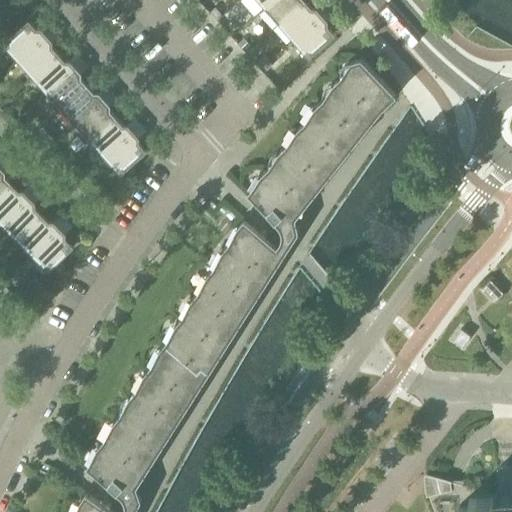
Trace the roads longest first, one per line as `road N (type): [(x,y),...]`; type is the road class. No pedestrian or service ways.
road 1 (residential): [(126,259),(202,154),(62,0)]
road 2 (residential): [(0,471),(126,259)]
road 3 (unclassified): [(489,140),(344,333)]
road 4 (unclassified): [(363,346),(511,165)]
road 5 (residential): [(126,259),(0,133)]
road 6 (unclassified): [(344,333),(283,424),(270,472)]
road 7 (tertiary): [(379,0),(487,116)]
road 8 (unclassified): [(270,472),(363,346)]
road 9 (residential): [(368,511),(458,390)]
road 10 (tertiary): [(508,91),(453,58),(398,0)]
